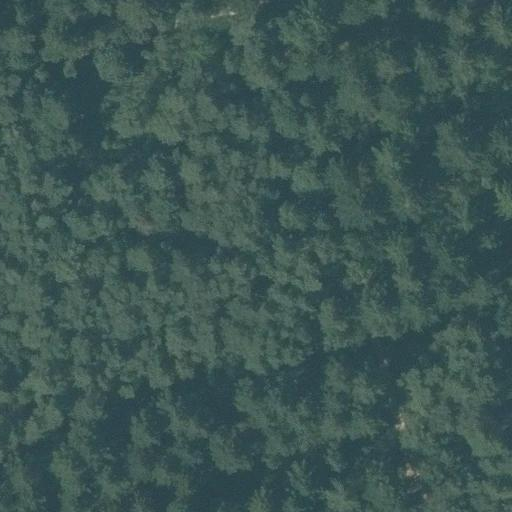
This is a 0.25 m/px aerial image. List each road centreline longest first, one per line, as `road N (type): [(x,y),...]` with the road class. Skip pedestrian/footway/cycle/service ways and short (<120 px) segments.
road 1 (track): [(280,5),(339,244),(423,511)]
road 2 (track): [(65,58),(280,5)]
